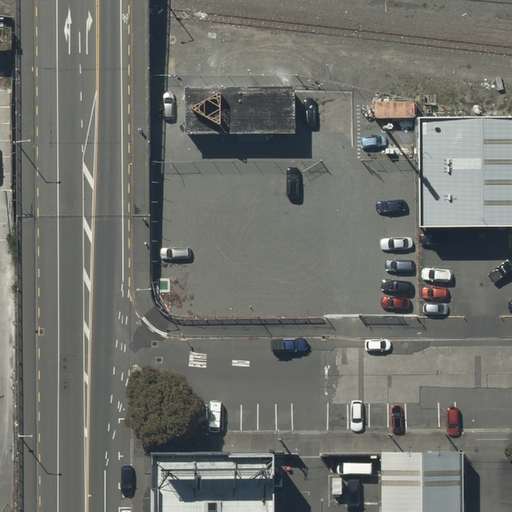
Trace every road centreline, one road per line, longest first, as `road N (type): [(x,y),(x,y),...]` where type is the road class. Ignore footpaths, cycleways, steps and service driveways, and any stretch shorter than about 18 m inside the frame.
road 1 (residential): [(84,324),(198,365),(249,374),(511,374)]
road 2 (secondary): [(82,0),(84,324)]
road 3 (secondary): [(84,324),(85,511)]
